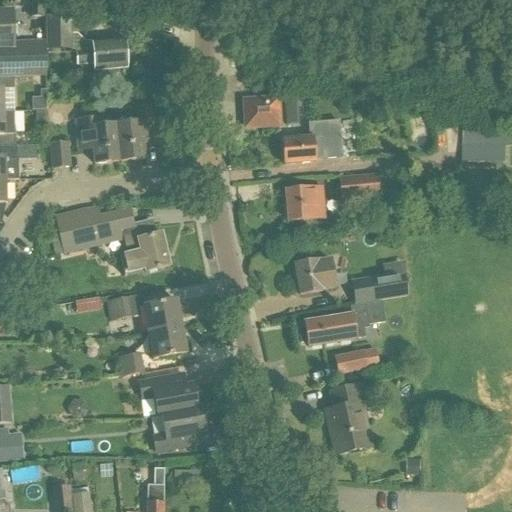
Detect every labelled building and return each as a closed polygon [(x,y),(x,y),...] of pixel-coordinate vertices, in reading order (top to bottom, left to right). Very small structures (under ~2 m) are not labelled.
[(44,19),(44,0),(27,0),(26,19),(44,19)] [(64,0),(49,0),(50,14),(65,14),(64,0)] [(0,78),(12,79),(45,78),(45,42),(12,42),(12,14),(0,14),(0,78)] [(46,52),(72,51),(71,16),(45,17),(46,52)] [(125,69),(123,41),(92,44),(92,52),(76,53),(78,66),(93,64),(94,72),(95,72),(96,76),(103,83),(111,82),(117,75),(116,70),(125,69)] [(13,90),(12,79),(0,78),(0,113),(2,113),(2,91),(13,90)] [(32,112),(46,111),(46,99),(31,99),(32,112)] [(245,129),(278,127),(277,101),(244,102),(245,129)] [(115,127),(119,163),(143,161),(140,137),(155,135),(152,106),(136,108),(138,125),(115,127)] [(2,113),(0,113),(0,147),(14,147),(13,113),(2,113)] [(119,163),(115,127),(92,129),(91,120),(75,121),(78,145),(92,144),(94,166),(119,163)] [(510,164),(510,136),(462,131),(461,163),(510,164)] [(312,145),(312,139),(281,141),(283,166),(314,164),(313,158),(331,156),(330,143),(312,145)] [(51,171),(71,169),(68,144),(49,145),(51,171)] [(0,181),(4,182),(4,162),(17,162),(17,147),(14,147),(0,147),(0,181)] [(442,193),(459,192),(458,171),(441,172),(442,193)] [(339,203),(379,199),(377,176),(337,180),(339,203)] [(288,223),(310,221),(325,220),(323,189),(286,193),(288,223)] [(99,218),(97,210),(83,212),(55,219),(63,254),(91,247),(89,238),(122,230),(128,256),(119,258),(123,274),(144,269),(145,273),(168,268),(161,235),(154,237),(151,222),(134,226),(130,211),(99,218)] [(335,271),(333,261),(317,264),(316,262),(294,266),(299,296),(331,291),(335,290),(335,287),(332,272),(335,271)] [(401,265),(382,268),(383,278),(351,283),(354,304),(406,295),(403,275),(401,265)] [(511,272),(490,272),(490,310),(511,309),(511,272)] [(452,274),(424,274),(424,312),(427,312),(427,315),(440,315),(440,312),(452,312),(452,274)] [(109,324),(135,319),(131,299),(106,303),(109,324)] [(147,335),(181,329),(176,302),(142,308),(147,335)] [(29,303),(29,311),(46,313),(46,304),(29,303)] [(349,308),(351,316),(304,324),(304,328),(299,331),(301,344),(307,345),(308,349),(355,341),(353,329),(383,324),(380,303),(349,308)] [(152,362),(186,355),(181,329),(147,335),(152,362)] [(337,378),(367,372),(363,352),(333,358),(337,378)] [(121,378),(143,374),(140,356),(117,360),(121,378)] [(511,399),(511,360),(488,360),(488,382),(485,382),(485,395),(488,395),(488,399),(511,399)] [(196,410),(192,387),(164,392),(162,380),(138,384),(141,400),(153,398),(157,417),(196,410)] [(334,457),(366,450),(363,437),(367,436),(360,406),(366,404),(362,386),(329,394),(333,411),(324,413),(334,457)] [(0,425),(12,425),(9,387),(0,388),(0,425)] [(196,410),(157,417),(157,418),(161,417),(164,436),(152,438),(155,454),(179,450),(177,438),(204,433),(200,409),(196,410)] [(508,496),(511,459),(489,457),(487,477),(484,477),(483,490),(486,490),(486,494),(508,496)] [(405,461),(405,477),(419,477),(419,461),(405,461)] [(174,485),(197,484),(197,472),(174,472),(174,485)] [(67,487),(53,489),(54,503),(55,511),(69,511),(69,501),(67,487)] [(162,487),(152,487),(148,487),(147,497),(147,505),(164,505),(164,498),(164,487),(162,487)] [(88,494),(87,488),(71,490),(71,496),(70,496),(72,511),(90,511),(88,494)]
